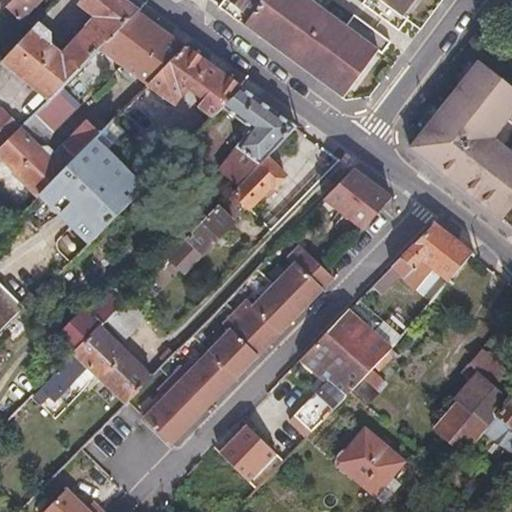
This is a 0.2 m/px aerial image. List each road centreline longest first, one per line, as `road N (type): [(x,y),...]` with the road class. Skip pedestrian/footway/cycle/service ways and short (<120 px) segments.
road 1 (residential): [(161,496),(434,200)]
road 2 (tertiary): [(358,144),(161,0)]
road 3 (residential): [(358,144),(464,0)]
